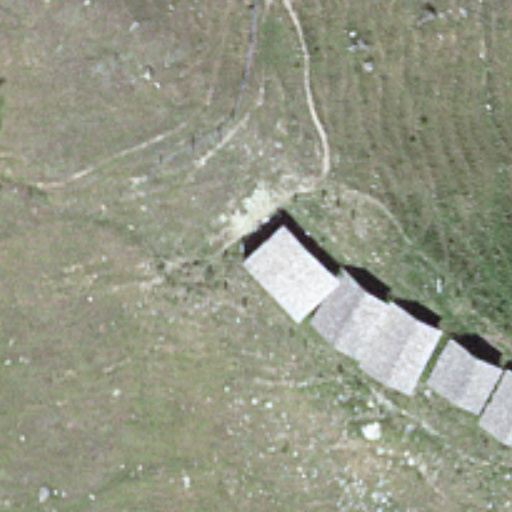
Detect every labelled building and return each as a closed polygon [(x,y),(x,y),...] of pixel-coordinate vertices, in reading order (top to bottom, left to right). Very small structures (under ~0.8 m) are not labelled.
[(325,280),(268,218),(221,260),(278,323),(325,280)] [(333,272),(301,318),(348,351),(380,304),(333,272)] [(432,333),(379,307),(351,362),(404,388),(432,333)] [(497,364),(433,332),(404,388),(468,421),(497,364)] [(511,442),(511,374),(496,366),(468,421),(511,442)]
